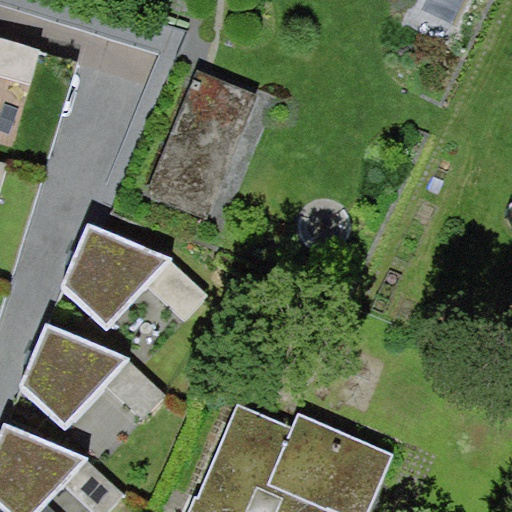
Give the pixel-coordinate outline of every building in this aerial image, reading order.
[(0,141),(14,145),(42,52),(0,38),(0,141)] [(256,99),(199,74),(148,194),(208,218),(256,99)] [(0,198),(10,164),(0,160),(0,198)] [(185,317),(209,291),(165,255),(87,227),(64,287),(106,327),(149,285),(185,317)] [(143,419),(169,390),(121,351),(43,322),(20,383),(64,423),(107,385),(143,419)] [(283,434),(234,412),(188,511),(364,511),(387,463),(290,419),(283,434)] [(94,511),(104,511),(126,490),(85,456),(5,420),(0,432),(0,497),(16,511),(36,511),(64,484),(94,511)]
